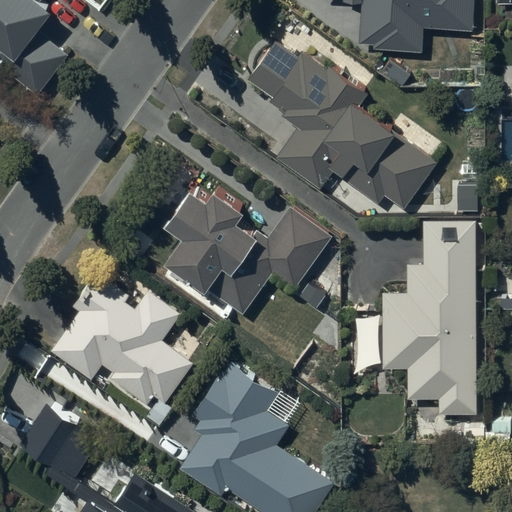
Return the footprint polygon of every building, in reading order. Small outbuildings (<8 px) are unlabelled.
[(0,0),(0,30),(21,47),(11,60),(46,87),(75,50),(48,29),(65,7),(55,0),(0,0)] [(368,0),(365,42),(383,43),(383,47),(427,51),(429,24),(481,27),(482,0),(368,0)] [(381,93),(312,46),(307,54),(285,39),(257,79),(281,95),(279,98),(293,108),(291,111),(308,122),(288,152),(330,180),(340,164),(388,196),(394,186),(413,199),(442,157),(405,132),(409,126),(375,103),(381,93)] [(489,177),(462,177),(462,210),(489,210),(489,177)] [(219,193),(204,182),(178,218),(194,230),(176,255),(251,309),(279,269),(299,283),(336,232),(296,204),(276,232),(265,224),(274,212),(229,179),(219,193)] [(413,289),(387,289),(388,362),(413,362),(413,396),(446,396),(446,409),(483,409),(482,216),(428,216),(429,260),(412,260),(413,289)] [(137,287),(104,266),(81,303),(86,305),(58,349),(100,376),(110,360),(122,368),(118,374),(155,398),(159,391),(162,393),(151,412),(166,421),(178,402),(171,398),(196,358),(166,339),(186,307),(154,286),(143,303),(131,296),(137,287)] [(106,428),(52,395),(24,445),(46,458),(39,470),(87,498),(78,511),(207,511),(130,467),(115,493),(80,473),(106,428)]
